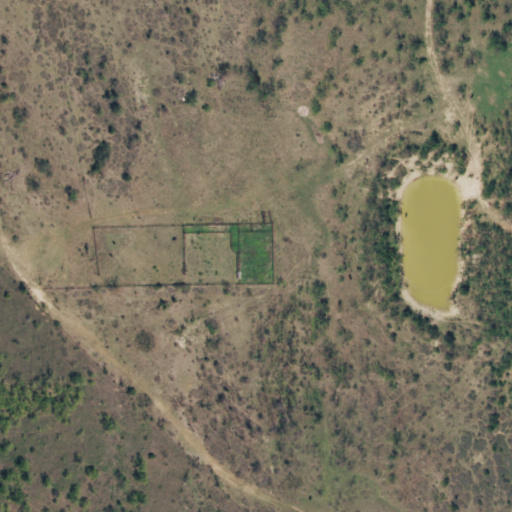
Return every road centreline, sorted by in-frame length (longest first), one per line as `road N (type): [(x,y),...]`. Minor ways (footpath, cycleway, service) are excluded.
road 1 (residential): [(301,511),(258,487),(106,360),(0,192)]
road 2 (residential): [(511,240),(480,214),(422,48),(425,0)]
